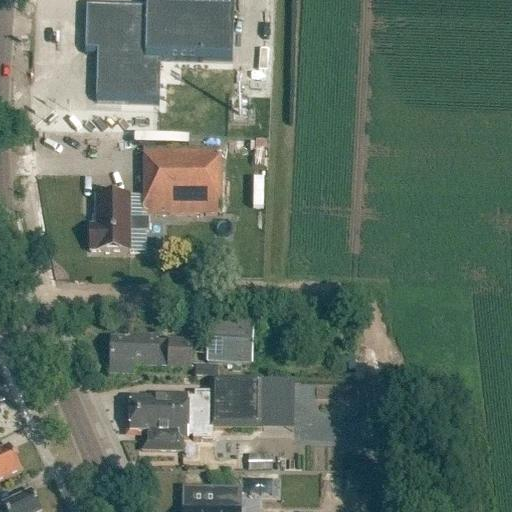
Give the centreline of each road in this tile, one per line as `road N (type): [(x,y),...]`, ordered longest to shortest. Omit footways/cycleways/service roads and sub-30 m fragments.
road 1 (track): [(54,301),(353,302),(378,342),(387,511)]
road 2 (secondary): [(115,511),(28,305),(0,212)]
